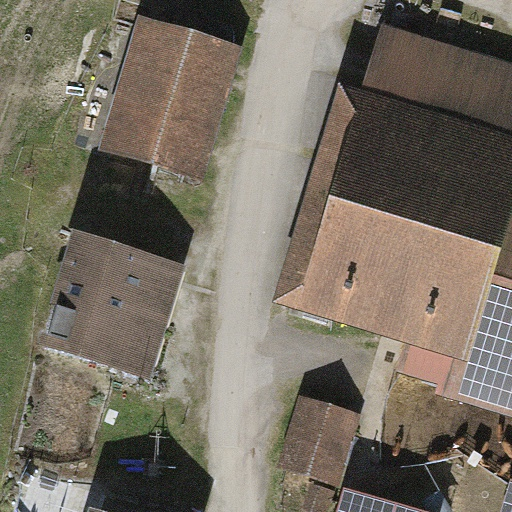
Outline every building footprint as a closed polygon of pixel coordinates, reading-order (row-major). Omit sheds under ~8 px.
[(234,56),(147,30),(113,147),(200,172),(234,56)] [(321,264),(304,317),(327,324),(337,289),(399,308),(393,328),(462,349),(450,389),(511,407),(511,225),(505,223),(511,198),(511,171),(506,170),(511,149),(511,82),(386,44),(330,230),(304,222),(293,256),(321,264)] [(149,261),(79,239),(46,345),(115,367),(149,261)] [(187,273),(149,261),(115,367),(154,377),(187,273)] [(353,420),(306,405),(287,463),(334,478),(353,420)] [(511,511),(511,480),(510,480),(500,511),(511,511)] [(324,511),(330,492),(314,487),(308,508),(320,511),(324,511)] [(415,511),(356,494),(350,511),(415,511)]
